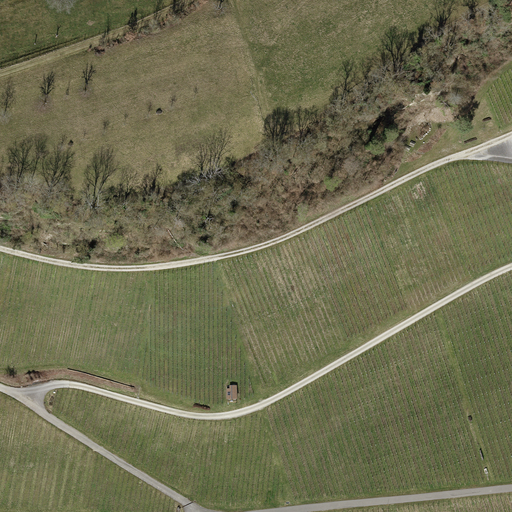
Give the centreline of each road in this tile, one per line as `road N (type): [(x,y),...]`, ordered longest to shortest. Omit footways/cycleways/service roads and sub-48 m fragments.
road 1 (track): [(18,393),(68,383),(185,413),(249,409),(511,266)]
road 2 (track): [(488,144),(273,241),(214,257),(127,269),(0,247)]
road 3 (track): [(511,0),(271,149)]
road 4 (unclassified): [(267,511),(511,487)]
road 5 (track): [(18,393),(200,511)]
road 6 (track): [(185,0),(0,74)]
